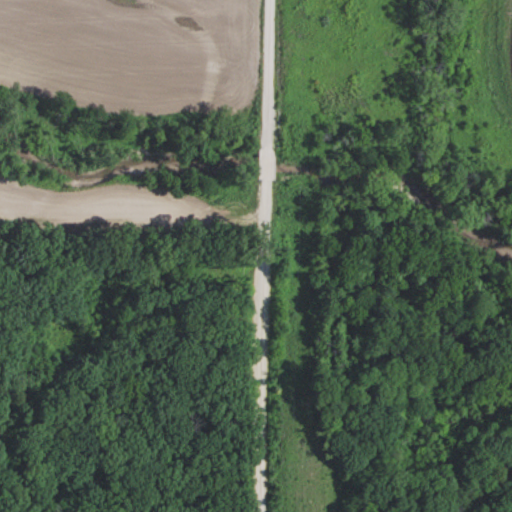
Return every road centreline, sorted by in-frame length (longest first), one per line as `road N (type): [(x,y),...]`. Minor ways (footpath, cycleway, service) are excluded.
road 1 (residential): [(260,511),(267,183)]
road 2 (residential): [(267,143),(270,0)]
